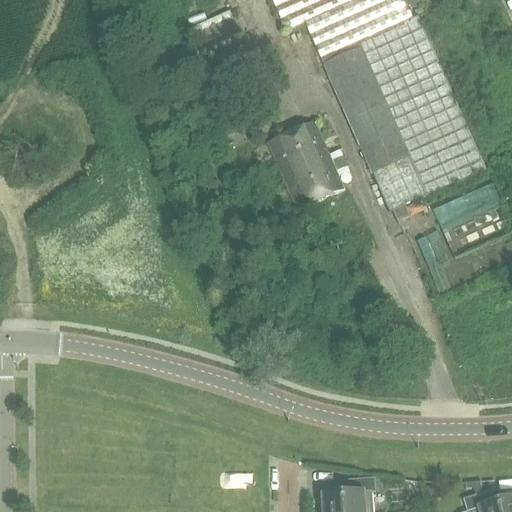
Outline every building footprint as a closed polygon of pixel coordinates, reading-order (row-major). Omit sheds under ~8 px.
[(305,25),(323,66),(372,175),(389,215),(486,172),(418,18),(413,20),(403,0),(272,0),(287,33),(305,25)] [(509,16),(511,14),(511,0),(510,0),(502,5),(509,16)] [(248,102),(258,124),(277,116),(247,46),(198,67),(228,136),(245,129),(243,126),(253,122),(245,103),(248,102)] [(344,192),(314,124),(268,144),(298,212),(344,192)] [(350,494),(324,496),(324,511),(373,511),(372,493),(375,493),(374,480),(349,482),(350,494)] [(433,487),(422,490),(425,502),(437,498),(433,487)] [(465,501),(467,511),(511,511),(511,499),(492,505),(489,494),(465,501)]
